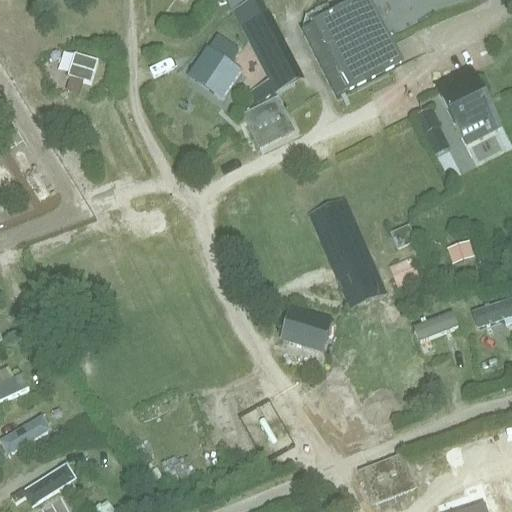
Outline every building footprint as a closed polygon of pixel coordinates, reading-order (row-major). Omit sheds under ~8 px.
[(350,93),(401,67),(368,2),(317,28),(350,93)] [(295,86),(261,22),(241,32),(275,96),(295,86)] [(224,99),(240,74),(208,53),(191,77),(224,99)] [(99,71),(72,62),(65,84),(92,92),(99,71)] [(478,102),(466,79),(438,93),(466,150),(498,133),(482,100),(478,102)] [(113,97),(92,102),(96,122),(117,118),(113,97)] [(258,150),(292,134),(277,101),(243,118),(258,150)] [(432,131),(422,136),(432,155),(442,150),(432,131)] [(74,148),(57,154),(66,178),(83,172),(74,148)] [(2,161),(0,162),(0,178),(22,202),(32,193),(2,161)] [(350,198),(310,216),(352,312),(392,295),(350,198)] [(414,244),(408,228),(391,234),(396,250),(414,244)] [(444,249),(448,262),(474,255),(470,241),(444,249)] [(410,257),(386,268),(396,289),(420,278),(410,257)] [(511,301),(511,300),(472,311),(480,337),(511,328),(511,301)] [(313,350),(322,320),(292,312),(283,342),(313,350)] [(452,312),(415,325),(420,342),(458,329),(452,312)] [(396,331),(349,348),(354,364),(402,347),(396,331)] [(407,366),(368,380),(374,397),(413,382),(407,366)] [(0,405),(29,392),(23,378),(0,388),(0,405)] [(43,420),(0,444),(0,445),(8,459),(51,434),(50,432),(43,420)] [(374,507),(415,491),(402,460),(361,476),(374,507)] [(23,495),(22,495),(25,501),(32,511),(63,492),(73,486),(77,483),(67,467),(23,495)] [(79,495),(73,486),(63,492),(69,501),(79,495)] [(16,507),(25,501),(22,495),(23,495),(23,494),(12,501),(16,507)] [(490,511),(485,497),(440,511),(490,511)]
